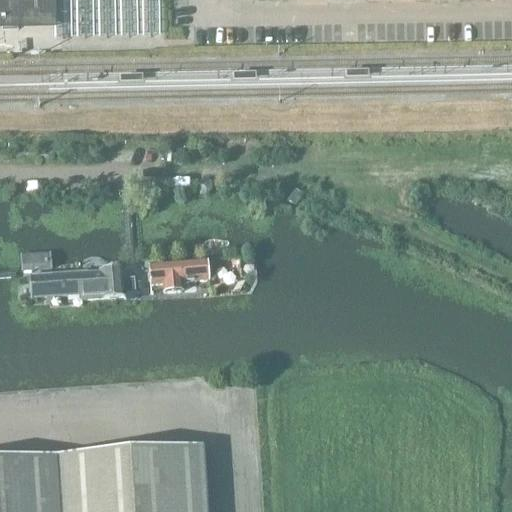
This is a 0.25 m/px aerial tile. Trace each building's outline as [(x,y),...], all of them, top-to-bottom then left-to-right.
[(0,0),(0,23),(1,23),(1,31),(18,31),(18,23),(50,22),(49,0),(0,0)] [(140,37),(158,38),(160,1),(129,0),(121,0),(120,25),(141,26),(140,37)] [(22,273),(52,271),(51,253),(21,255),(22,273)] [(149,278),(147,278),(147,283),(149,283),(149,286),(162,285),(162,294),(182,293),(181,284),(216,282),(215,262),(148,266),(149,278)] [(100,273),(30,279),(32,299),(81,295),(81,302),(125,298),(125,300),(136,299),(135,280),(124,281),(123,270),(100,272),(100,273)] [(56,458),(0,461),(0,511),(207,511),(203,449),(56,458)]
